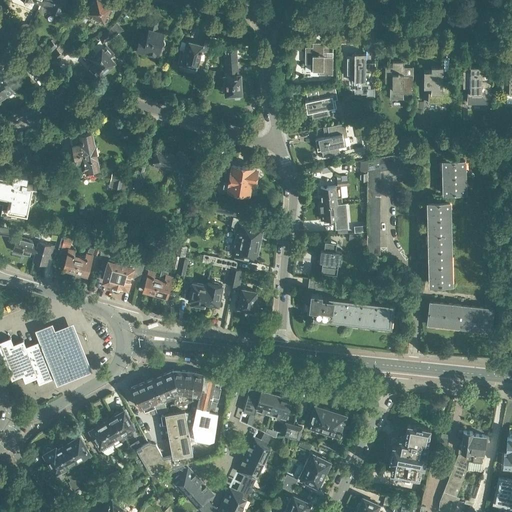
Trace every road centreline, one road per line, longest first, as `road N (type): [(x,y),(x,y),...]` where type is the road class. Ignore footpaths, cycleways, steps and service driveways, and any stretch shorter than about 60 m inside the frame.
road 1 (residential): [(269,13),(309,23),(511,25)]
road 2 (residential): [(55,106),(134,103),(247,137),(275,134)]
road 3 (residential): [(277,353),(295,205),(275,134)]
road 4 (residential): [(414,359),(418,286),(388,242),(387,176),(407,173)]
road 5 (residential): [(247,373),(389,390)]
road 6 (tertiary): [(125,336),(108,312),(0,282)]
road 7 (tertiary): [(25,415),(107,376),(125,336)]
road 8 (residential): [(332,511),(389,390)]
road 9 (tertiary): [(277,353),(403,367)]
road 10 (residential): [(275,134),(269,13)]
